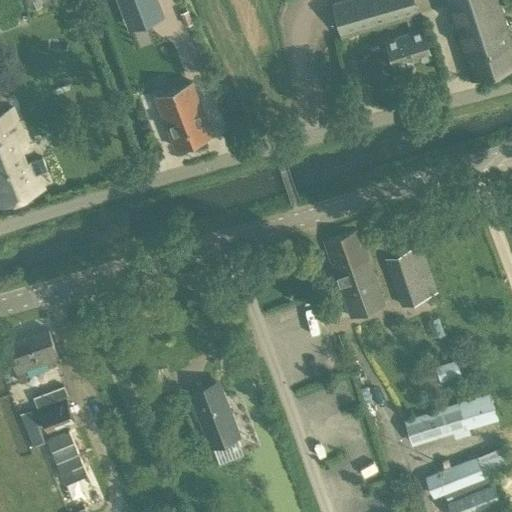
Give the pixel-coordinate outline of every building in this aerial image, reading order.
[(119,0),(129,26),(162,14),(156,0),(119,0)] [(338,0),(335,1),(343,34),(420,13),(416,0),(338,0)] [(447,0),(466,56),(492,47),(476,0),(447,0)] [(476,0),(492,47),(466,56),(473,78),(511,65),(511,43),(498,0),(476,0)] [(182,13),(187,25),(193,23),(188,11),(182,13)] [(419,15),(406,19),(410,31),(422,27),(419,15)] [(395,66),(431,54),(422,27),(410,31),(387,38),(395,66)] [(382,84),(376,66),(365,69),(371,88),(382,84)] [(176,148),(213,134),(192,81),(155,95),(176,148)] [(36,172),(45,169),(41,158),(36,159),(34,154),(30,156),(13,107),(0,112),(0,205),(42,189),(36,172)] [(385,304),(358,229),(323,241),(350,316),(385,304)] [(380,229),(367,233),(372,247),(385,242),(380,229)] [(437,292),(421,244),(387,256),(403,304),(437,292)] [(47,329),(6,344),(17,372),(18,371),(21,382),(28,380),(24,369),(58,358),(47,329)] [(456,358),(436,365),(441,380),(461,373),(456,358)] [(224,403),(216,383),(193,392),(196,400),(193,401),(209,442),(213,445),(220,462),(243,453),(237,436),(238,431),(227,402),(224,403)] [(37,407),(68,396),(64,386),(34,397),(37,407)] [(412,442),(498,416),(491,393),(405,419),(412,442)] [(74,420),(66,401),(40,410),(48,430),(74,420)] [(32,409),(21,414),(34,446),(45,442),(32,409)] [(70,430),(47,439),(66,483),(88,474),(70,430)] [(475,458),(425,477),(433,498),(483,478),(475,458)] [(493,485),(447,503),(450,511),(471,511),(499,502),(493,485)]
